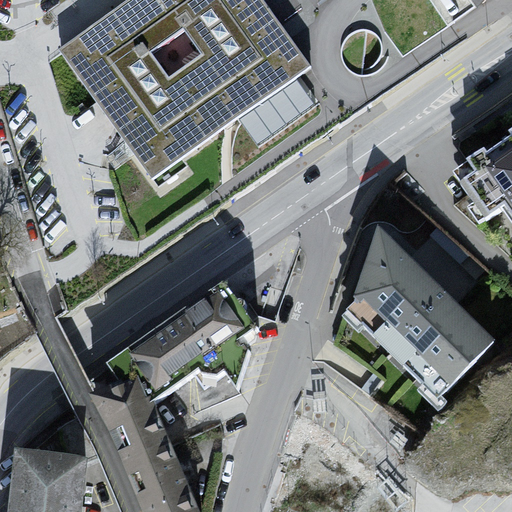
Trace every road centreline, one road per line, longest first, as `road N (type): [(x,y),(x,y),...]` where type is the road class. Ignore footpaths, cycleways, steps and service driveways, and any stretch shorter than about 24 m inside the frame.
road 1 (tertiary): [(320,185),(44,378),(0,425)]
road 2 (residential): [(134,511),(48,323),(0,179)]
road 3 (residential): [(320,185),(330,226),(239,511)]
road 4 (tertiary): [(511,49),(320,185)]
road 5 (unknown): [(0,74),(21,66),(36,78),(100,235)]
